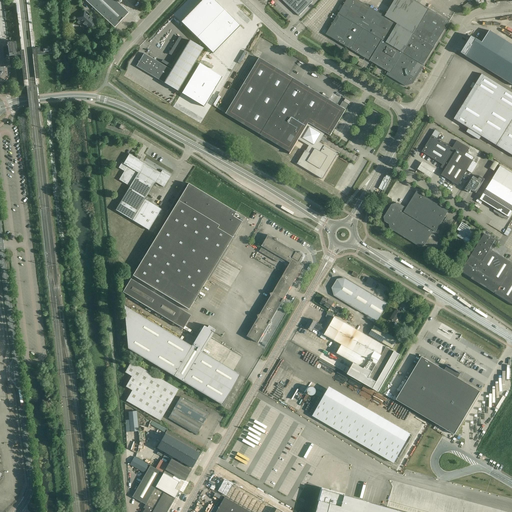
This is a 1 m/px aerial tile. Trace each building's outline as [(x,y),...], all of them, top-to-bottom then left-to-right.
[(85,0),(114,27),(128,13),(114,0),(85,0)] [(213,0),(203,0),(180,24),(197,39),(224,11),(213,0)] [(282,0),(299,16),(310,5),(304,0),(282,0)] [(386,75),(405,86),(413,84),(425,65),(423,64),(449,21),(412,0),(395,0),(385,17),(357,0),(347,0),(327,34),(370,60),(369,61),(370,61),(388,72),(386,75)] [(82,23),(89,30),(97,22),(84,11),(77,18),(79,20),(77,23),(80,26),(82,23)] [(197,39),(196,39),(213,55),(240,26),(224,11),(197,39)] [(472,36),(461,53),(488,70),(506,41),(489,31),(482,43),(472,36)] [(136,66),(178,91),(197,60),(203,49),(190,40),(172,70),(144,53),(136,66)] [(9,43),(8,43),(8,45),(8,46),(9,51),(8,51),(9,53),(9,55),(9,57),(9,58),(16,57),(16,58),(17,57),(17,55),(21,55),(20,54),(20,52),(16,53),(15,43),(12,43),(12,42),(11,41),(10,41),(9,41),(9,42),(9,43)] [(43,47),(36,48),(37,55),(51,54),(50,47),(43,47)] [(261,58),(226,114),(261,135),(266,138),(290,153),(289,154),(290,154),(298,139),(309,146),(306,151),(298,164),(322,178),(337,154),(324,146),(319,143),(321,140),(324,142),(326,139),(323,137),(325,133),(332,137),(332,136),(330,135),(350,102),(345,99),(341,106),(261,58)] [(201,64),(183,94),(205,108),(223,79),(201,64)] [(511,92),(482,74),(454,119),(471,130),(469,133),(478,139),(480,135),(511,155),(511,92)] [(441,175),(458,185),(460,181),(466,173),(473,161),(465,155),(469,148),(457,140),(452,148),(432,135),(422,152),(442,165),(440,167),(444,170),(441,175)] [(136,158),(129,154),(123,164),(122,163),(119,168),(124,171),(119,180),(130,186),(115,210),(149,231),(161,210),(145,200),(155,182),(164,187),(171,175),(162,170),(161,173),(139,160),(141,158),(138,156),(136,158)] [(490,168),(495,171),(499,163),(495,160),(490,168)] [(492,179),(480,199),(495,209),(494,210),(494,212),(500,215),(502,217),(503,217),(506,219),(508,219),(509,217),(511,211),(511,173),(501,166),(492,179)] [(385,177),(379,188),(383,190),(383,191),(383,190),(385,191),(392,177),(391,177),(387,175),(386,178),(385,177)] [(473,176),(464,190),(469,193),(470,190),(476,193),(484,180),(479,177),(478,179),(473,176)] [(133,276),(189,310),(242,222),(233,217),(236,212),(188,184),(133,276)] [(390,228),(420,246),(424,245),(433,231),(435,232),(448,211),(417,191),(406,208),(398,203),(392,205),(384,217),(385,221),(389,224),(390,228)] [(466,237),(471,240),(475,234),(469,230),(471,228),(462,222),(457,230),(460,231),(457,236),(464,240),(466,237)] [(495,294),(511,304),(511,262),(490,249),(495,240),(485,234),(461,271),(496,293),(495,294)] [(247,336),(258,343),(269,324),(272,323),(271,321),(282,302),(284,302),(284,299),(304,265),(299,262),(300,260),(303,260),(302,257),(303,256),(302,255),(301,252),(298,253),(296,252),(278,241),(277,238),(275,239),(269,235),(268,235),(268,236),(262,245),(262,246),(259,251),(278,262),(280,259),(289,265),(273,293),(270,293),(271,296),(260,314),(258,315),(258,318),(247,336)] [(334,295),(365,314),(376,297),(345,278),(338,280),(332,288),(334,295)] [(131,297),(183,328),(191,315),(182,310),(131,279),(123,292),(131,297)] [(376,297),(365,314),(377,321),(388,304),(376,297)] [(321,303),(330,309),(332,306),(335,308),(336,305),(333,303),(334,302),(327,298),(326,300),(323,298),(321,303)] [(192,346),(124,306),(128,349),(222,405),(240,375),(201,351),(215,330),(208,326),(207,328),(204,326),(192,346)] [(396,309),(394,308),(393,310),(395,312),(390,319),(395,322),(396,322),(397,322),(398,320),(397,319),(401,312),(396,309)] [(328,323),(320,325),(317,323),(311,319),(306,328),(312,331),(314,328),(322,333),(320,337),(325,339),(327,336),(342,345),(337,353),(354,363),(353,365),(352,367),(351,367),(347,374),(378,392),(400,354),(335,317),(334,318),(332,322),(328,323)] [(374,325),(369,334),(392,348),(397,339),(374,325)] [(445,370),(422,357),(396,400),(455,435),(480,391),(458,378),(460,374),(447,366),(445,370)] [(126,401),(160,421),(178,389),(131,362),(125,372),(132,376),(125,387),(132,391),(126,401)] [(315,394),(315,393),(316,393),(316,392),(316,391),(316,390),(315,389),(315,388),(314,388),(313,388),(313,387),(312,387),(311,387),(310,388),(309,388),(308,389),(308,390),(307,391),(307,392),(308,392),(308,393),(308,394),(309,394),(309,395),(310,395),(311,396),(312,396),(313,396),(313,395),(314,395),(315,394)] [(411,434),(330,387),(313,416),(394,463),(411,434)] [(209,413),(180,397),(168,418),(196,434),(209,413)] [(125,420),(126,432),(130,432),(139,431),(137,411),(128,412),(129,420),(125,420)] [(152,422),(151,425),(165,431),(167,428),(152,422)] [(160,442),(157,448),(165,453),(163,457),(170,461),(171,459),(172,457),(192,468),(200,454),(196,452),(198,448),(167,430),(160,442)] [(134,457),(130,465),(144,473),(149,465),(134,457)] [(174,475),(184,481),(191,470),(171,459),(168,465),(164,472),(173,477),(174,475)] [(143,511),(166,511),(179,491),(175,489),(179,482),(172,478),(173,477),(164,472),(163,473),(150,465),(132,497),(145,504),(143,508),(145,509),(143,511)] [(283,511),(225,478),(217,490),(254,511),(283,511)] [(405,511),(387,507),(354,498),(344,495),(343,495),(344,494),(321,488),(321,489),(314,511),(405,511)] [(245,511),(247,510),(224,497),(218,508),(214,505),(210,511),(245,511)]
